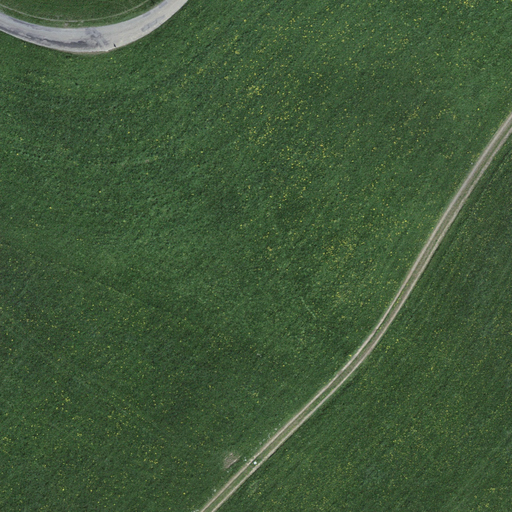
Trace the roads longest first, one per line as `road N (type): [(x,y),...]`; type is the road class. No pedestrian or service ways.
road 1 (track): [(511,122),(360,358),(211,511)]
road 2 (unclassified): [(0,25),(47,43),(101,45),(128,37),(181,0)]
